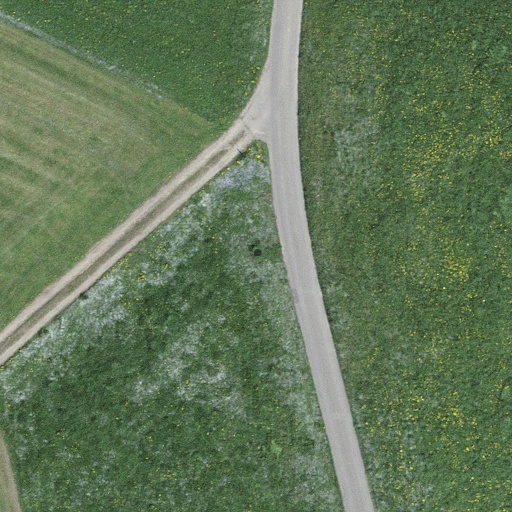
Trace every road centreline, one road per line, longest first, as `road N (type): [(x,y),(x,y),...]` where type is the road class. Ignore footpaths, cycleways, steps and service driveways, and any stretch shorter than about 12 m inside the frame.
road 1 (unclassified): [(358,511),(293,229),(280,110),(289,0)]
road 2 (track): [(280,110),(0,357)]
